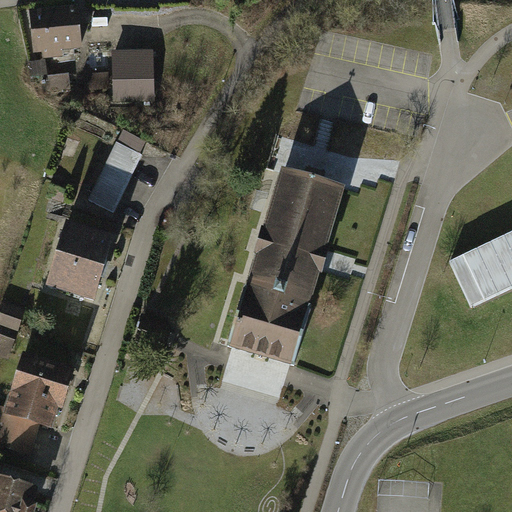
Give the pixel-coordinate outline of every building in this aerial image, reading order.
[(86,10),(36,13),(39,56),(47,55),(48,74),(91,71),(86,10)] [(120,16),(91,18),(93,49),(122,47),(121,37),(124,37),(126,32),(126,28),(123,24),(120,24),(120,16)] [(158,102),(157,55),(114,56),(116,103),(158,102)] [(105,58),(96,58),(97,70),(106,69),(105,58)] [(114,73),(88,75),(88,86),(114,85),(114,73)] [(85,141),(72,135),(63,155),(77,161),(85,141)] [(146,157),(120,144),(91,202),(117,215),(146,157)] [(288,165),(231,341),(300,363),(357,187),(288,165)] [(71,221),(50,287),(100,302),(120,237),(71,221)] [(30,308),(8,301),(0,322),(0,354),(13,359),(30,308)] [(174,329),(144,319),(138,338),(168,348),(174,329)] [(29,351),(9,411),(44,423),(60,427),(79,368),(29,351)] [(0,408),(0,444),(34,455),(44,423),(9,411),(0,408)] [(0,476),(0,511),(42,511),(45,503),(38,501),(42,489),(0,476)]
